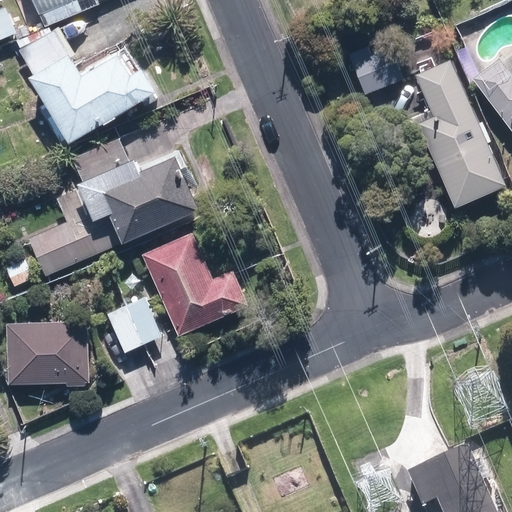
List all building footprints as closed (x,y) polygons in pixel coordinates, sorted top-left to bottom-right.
[(40,0),(47,14),(77,0),(40,0)] [(69,37),(64,26),(27,47),(42,74),(46,72),(78,53),(69,37)] [(347,56),(362,96),(399,81),(383,42),(347,56)] [(46,72),(84,136),(171,85),(158,62),(144,70),(132,49),(96,70),(84,50),(78,53),(46,72)] [(494,62),(469,81),(511,138),(511,75),(507,79),(494,62)] [(501,187),(444,65),(412,79),(430,119),(416,126),(455,209),(501,187)] [(135,238),(213,204),(187,146),(154,160),(151,152),(137,159),(130,144),(126,134),(82,153),(109,214),(122,208),(135,238)] [(36,234),(53,273),(131,240),(120,215),(87,229),(81,215),(36,234)] [(203,229),(152,250),(186,332),(257,302),(241,266),(222,274),(203,229)] [(20,283),(39,275),(31,258),(13,266),(20,283)] [(160,337),(171,332),(152,294),(115,311),(134,349),(160,337)] [(97,316),(18,318),(19,379),(75,378),(75,383),(99,383),(97,316)] [(488,511),(459,449),(403,475),(418,508),(429,503),(433,511),(488,511)]
